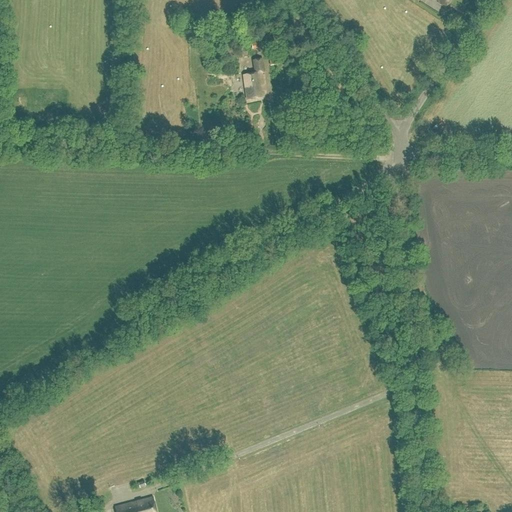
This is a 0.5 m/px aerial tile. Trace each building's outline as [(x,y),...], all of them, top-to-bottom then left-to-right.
[(379,0),(396,11),(404,0),(379,0)] [(422,0),(421,1),(438,13),(446,0),(422,0)] [(268,57),(270,67),(281,64),(279,55),(268,57)] [(262,73),(264,73),(262,60),(253,61),(255,74),(243,76),(247,101),(263,98),(262,92),(261,92),(260,87),(264,86),(262,73)] [(115,511),(154,511),(152,499),(115,508),(115,511)]
